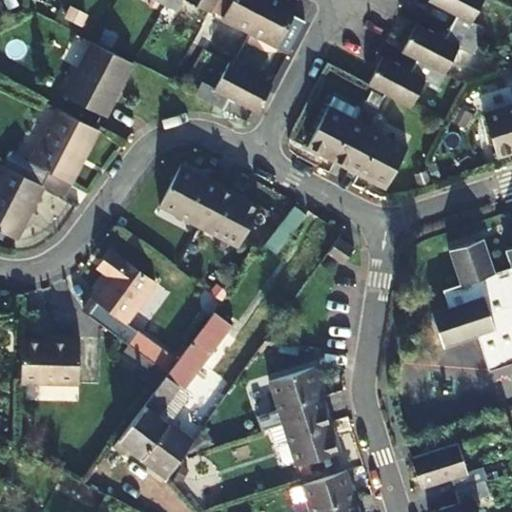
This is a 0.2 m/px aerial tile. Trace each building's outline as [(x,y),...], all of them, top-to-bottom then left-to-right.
[(158,0),(176,9),(180,0),(186,0),(209,12),(211,10),(222,16),(220,18),(276,47),(277,44),(289,51),(305,22),(293,16),(297,8),(282,0),(158,0)] [(483,1),(482,0),(427,0),(425,6),(453,21),(441,43),(412,28),(398,57),(413,65),(407,76),(378,61),(365,87),(384,97),(408,110),(420,85),(434,92),(454,53),(468,61),(482,34),(469,28),(483,1)] [(95,45),(92,44),(65,96),(104,117),(132,65),(95,45)] [(198,83),(191,96),(220,111),(226,99),(256,114),(271,86),(227,63),(212,91),(198,83)] [(366,133),(377,113),(364,106),(354,125),(326,110),(305,150),(333,165),(336,159),(348,166),(366,133)] [(96,130),(57,110),(28,163),(8,152),(1,165),(43,188),(61,197),(96,130)] [(511,113),(482,123),(496,167),(511,161),(511,113)] [(375,138),(366,133),(348,166),(358,171),(354,177),(383,192),(405,152),(376,136),(375,138)] [(43,188),(1,165),(0,167),(0,233),(13,241),(43,188)] [(187,224),(197,229),(214,196),(204,191),(207,184),(180,170),(159,210),(186,225),(187,224)] [(214,196),(197,229),(209,235),(208,237),(236,252),(257,210),(229,196),(226,202),(214,196)] [(274,252),(288,233),(280,227),(266,246),(274,252)] [(328,254),(337,261),(343,265),(353,249),(339,239),(328,254)] [(511,273),(506,276),(487,282),(476,249),(442,261),(453,294),(434,300),(440,316),(423,321),(434,356),(468,345),(480,379),(511,368),(511,273)] [(108,252),(100,264),(111,273),(107,278),(81,310),(129,347),(151,363),(167,376),(176,365),(123,325),(153,285),(108,252)] [(511,257),(501,261),(506,276),(511,273),(511,257)] [(111,273),(100,264),(96,269),(107,278),(111,273)] [(185,453),(193,442),(170,425),(188,400),(180,395),(226,334),(219,330),(214,335),(205,327),(176,365),(167,376),(156,391),(119,439),(130,447),(168,476),(185,453)] [(22,343),(20,384),(97,386),(101,339),(63,339),(63,345),(22,343)] [(151,363),(129,347),(122,356),(143,373),(151,363)] [(151,363),(143,373),(139,378),(156,391),(167,376),(151,363)] [(264,430),(280,426),(318,416),(315,405),(321,403),(312,373),(252,389),(264,430)] [(318,416),(280,426),(292,470),(337,457),(328,426),(321,428),(318,416)] [(123,456),(130,447),(119,439),(113,448),(123,456)] [(452,451),(405,465),(414,496),(444,487),(451,511),(447,511),(470,511),(469,506),(483,502),(475,475),(461,479),(452,451)] [(346,511),(346,508),(352,506),(343,475),(298,488),(302,506),(288,511),(346,511)]
